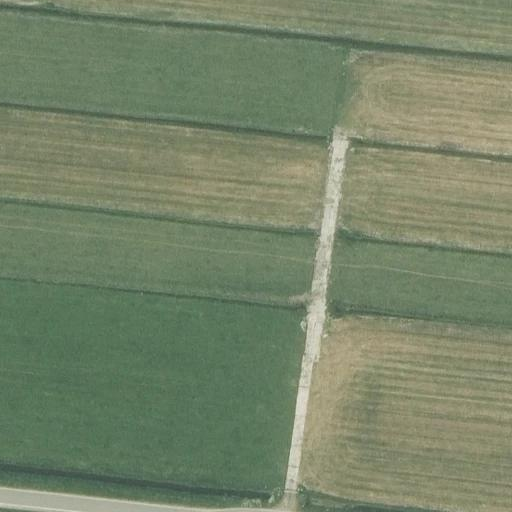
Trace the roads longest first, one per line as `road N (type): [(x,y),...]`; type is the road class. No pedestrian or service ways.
road 1 (track): [(286,511),(340,127)]
road 2 (unclassified): [(143,511),(0,494)]
